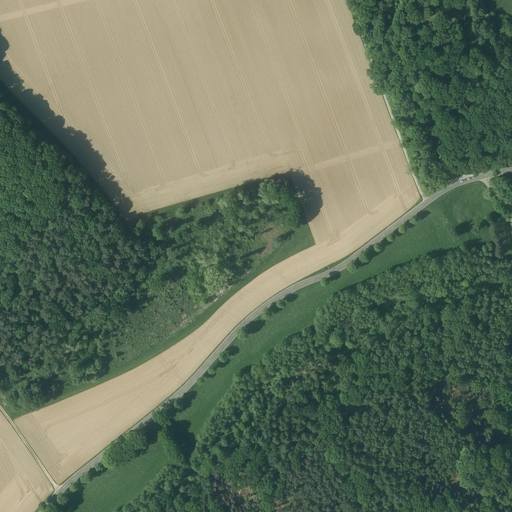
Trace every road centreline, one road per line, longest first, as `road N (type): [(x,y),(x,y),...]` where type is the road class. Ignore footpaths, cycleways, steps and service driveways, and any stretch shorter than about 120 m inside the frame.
road 1 (secondary): [(511,168),(453,183),(251,322),(197,381),(47,511)]
road 2 (track): [(348,0),(425,203)]
road 3 (track): [(301,409),(427,511)]
road 4 (track): [(478,511),(504,384)]
